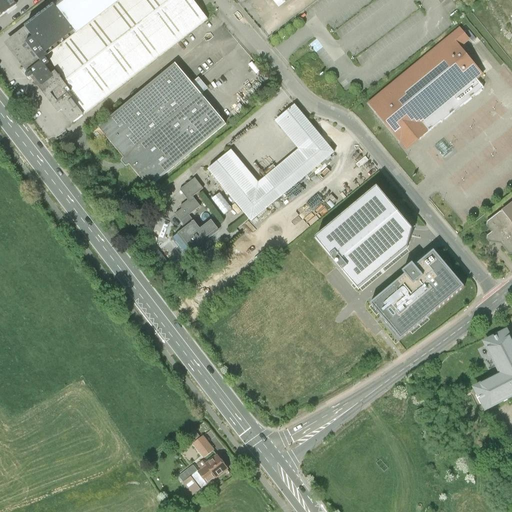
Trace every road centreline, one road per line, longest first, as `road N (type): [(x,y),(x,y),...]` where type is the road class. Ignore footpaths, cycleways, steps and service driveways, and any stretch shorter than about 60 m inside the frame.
road 1 (primary): [(0,107),(270,459)]
road 2 (unclassified): [(499,298),(355,125),(310,104),(213,0)]
road 3 (tertiary): [(270,459),(499,298)]
